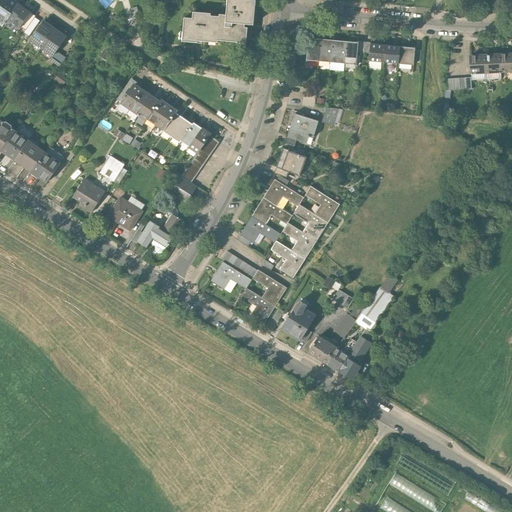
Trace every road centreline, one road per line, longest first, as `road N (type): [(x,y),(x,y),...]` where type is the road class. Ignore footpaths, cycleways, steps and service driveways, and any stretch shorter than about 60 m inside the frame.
road 1 (tertiary): [(166,287),(511,495)]
road 2 (unclassified): [(166,287),(243,156),(284,12)]
road 3 (residential): [(511,27),(284,12)]
road 4 (tertiary): [(0,181),(166,287)]
